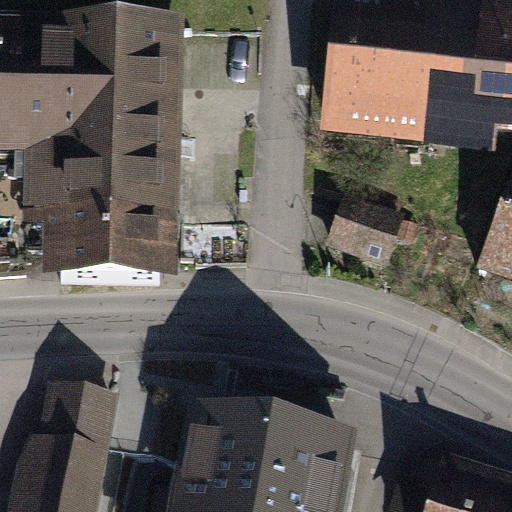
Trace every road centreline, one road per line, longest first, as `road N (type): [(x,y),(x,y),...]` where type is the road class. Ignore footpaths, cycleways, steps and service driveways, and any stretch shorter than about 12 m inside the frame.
road 1 (residential): [(277,321),(294,0)]
road 2 (tertiary): [(0,328),(277,321)]
road 3 (tertiary): [(277,321),(436,372),(511,419)]
